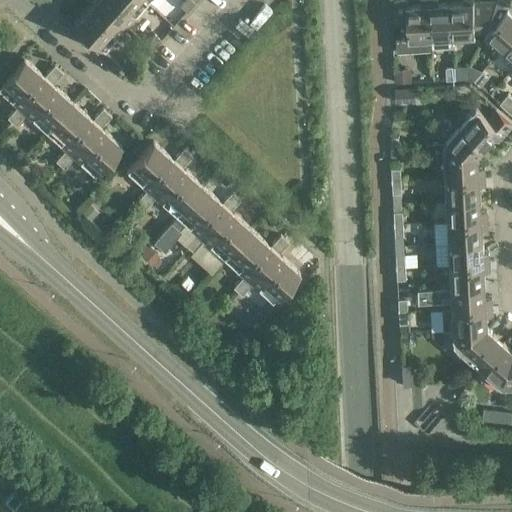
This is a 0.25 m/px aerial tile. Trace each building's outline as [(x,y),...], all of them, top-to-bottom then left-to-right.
[(126,27),(96,0),(87,0),(92,4),(85,12),(115,39),(126,27)] [(137,15),(120,0),(96,0),(126,27),(137,15)] [(148,2),(145,0),(120,0),(137,15),(148,2)] [(195,1),(194,0),(183,0),(179,5),(186,11),(195,1)] [(409,38),(431,37),(429,0),(420,0),(421,4),(409,5),(408,0),(394,0),(395,22),(408,22),(409,38)] [(438,0),(429,0),(431,37),(452,36),(452,41),(454,41),(451,2),(438,3),(438,0)] [(463,0),(464,1),(451,2),(454,41),(463,41),(462,35),(476,34),(476,31),(485,31),(485,33),(487,34),(485,0),(474,1),(473,0),(463,0)] [(488,0),(485,0),(487,34),(502,48),(511,37),(511,4),(507,0),(488,0)] [(115,39),(85,12),(73,24),(104,52),(115,39)] [(152,49),(160,40),(153,33),(145,43),(152,49)] [(511,37),(502,48),(511,56),(511,37)] [(152,49),(145,43),(136,53),(143,59),(152,49)] [(0,83),(0,90),(9,99),(36,68),(23,57),(0,83)] [(36,68),(9,99),(17,106),(7,117),(11,121),(58,68),(54,64),(44,76),(36,68)] [(459,78),(468,78),(467,65),(458,66),(459,78)] [(447,79),(456,79),(455,66),(447,66),(447,79)] [(58,68),(11,121),(15,125),(25,114),(33,120),(60,90),(53,83),(63,72),(58,68)] [(483,71),(475,80),(481,86),(489,76),(483,71)] [(60,90),(33,120),(45,131),(72,101),(60,90)] [(506,108),(511,101),(511,96),(508,94),(500,103),(506,108)] [(72,101),(45,131),(57,142),(85,112),(72,101)] [(85,112),(57,142),(65,149),(55,160),(59,164),(107,111),(102,107),(92,119),(85,112)] [(476,107),(461,123),(486,146),(495,136),(499,140),(511,125),(511,121),(497,108),(489,118),(476,107)] [(107,111),(59,164),(63,168),(74,157),(82,164),(109,134),(101,127),(111,115),(107,111)] [(428,143),(429,157),(478,155),(486,146),(461,123),(444,142),(428,143)] [(109,134),(82,164),(94,175),(122,145),(109,134)] [(126,171),(138,182),(166,152),(153,140),(126,171)] [(166,152),(138,182),(146,189),(136,201),(140,204),(188,151),(184,148),(174,159),(166,152)] [(188,151),(140,204),(145,208),(155,197),(163,204),(190,173),(182,167),(192,155),(188,151)] [(478,155),(429,157),(439,157),(439,158),(445,157),(446,178),(485,176),(485,167),(479,167),(478,155)] [(400,167),(391,168),(392,181),(401,180),(400,167)] [(190,173),(163,204),(175,215),(202,184),(190,173)] [(485,176),(446,178),(447,199),(481,197),(480,185),(486,184),(485,176)] [(401,180),(392,181),(393,193),(401,193),(401,180)] [(202,184),(175,215),(187,225),(214,195),(202,184)] [(214,195),(187,225),(194,232),(184,244),(189,248),(236,195),(232,191),(222,202),(214,195)] [(236,195),(189,248),(193,252),(203,240),(211,247),(238,217),(230,210),(240,199),(236,195)] [(481,197),(447,199),(448,221),(487,219),(487,210),(481,210),(481,197)] [(402,210),(394,211),(395,224),(403,223),(402,210)] [(238,217),(211,247),(223,258),(250,228),(238,217)] [(487,219),(448,221),(450,242),(483,241),(482,228),(488,228),(487,219)] [(403,223),(395,224),(395,236),(404,236),(403,223)] [(250,228),(223,258),(235,269),(262,239),(250,228)] [(262,239),(235,269),(243,276),(233,287),(237,291),(285,238),(280,234),(270,245),(262,239)] [(285,238),(237,291),(241,295),(251,283),(259,291),(287,260),(279,253),(289,242),(285,238)] [(483,241),(450,242),(451,264),(490,262),(489,253),(484,253),(483,241)] [(397,267),(406,266),(405,253),(396,254),(397,267)] [(287,260),(259,291),(272,302),(299,272),(287,260)] [(490,262),(451,264),(452,286),(485,284),(485,271),(490,271),(490,262)] [(397,267),(398,279),(406,278),(406,266),(397,267)] [(485,284),(452,286),(453,308),(492,306),(492,297),(486,297),(485,284)] [(399,310),(408,310),(407,297),(399,298),(399,310)] [(492,306),(453,308),(443,308),(444,329),(449,329),(488,327),(487,315),(493,314),(492,306)] [(399,310),(400,322),(400,323),(408,322),(408,310),(399,310)] [(498,336),(496,334),(488,327),(449,329),(444,330),(445,343),(455,343),(476,361),(477,360),(476,360),(496,337),(497,337),(498,336)] [(400,330),(401,339),(409,339),(408,329),(400,330)] [(481,366),(483,368),(502,385),(507,385),(507,390),(511,390),(511,348),(504,341),(503,342),(503,343),(483,366),(482,365),(481,366)] [(493,420),(509,421),(510,413),(494,411),(493,420)] [(30,509),(35,503),(18,487),(12,493),(30,509)]
